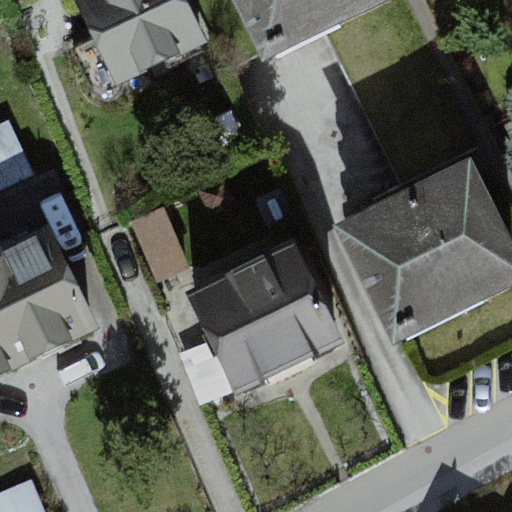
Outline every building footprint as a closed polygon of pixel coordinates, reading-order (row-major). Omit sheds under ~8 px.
[(193,0),(80,0),(77,2),(116,93),(215,51),(193,0)] [(404,0),(248,0),(278,64),(406,4),(404,0)] [(511,194),(496,162),(353,235),(410,348),(511,295),(511,194)] [(53,238),(0,264),(0,391),(104,339),(53,238)] [(310,246),(193,302),(243,405),(360,350),(310,246)]
